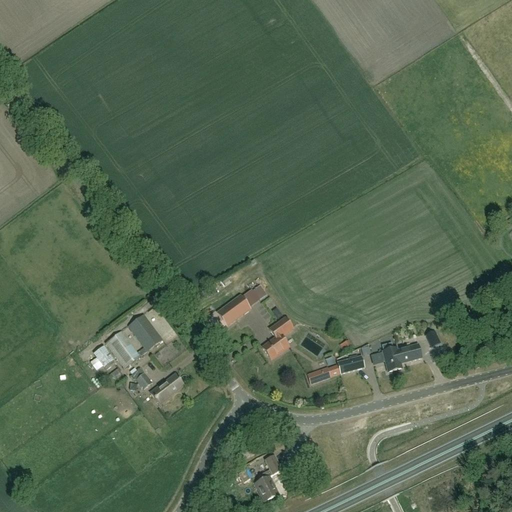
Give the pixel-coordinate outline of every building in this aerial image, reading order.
[(216,314),(227,328),(251,311),(240,297),(216,314)] [(260,307),(269,320),(273,317),(265,304),(260,307)] [(147,353),(162,342),(144,316),(128,328),(147,353)] [(269,331),(275,339),(262,349),(271,361),(289,349),(281,339),(293,330),(285,319),(269,331)] [(431,348),(440,344),(438,340),(434,331),(425,335),(429,344),(431,348)] [(145,350),(138,354),(122,333),(105,345),(124,370),(140,359),(147,353),(145,350)] [(104,345),(94,352),(105,366),(114,358),(104,345)] [(397,352),(401,365),(422,360),(418,346),(397,352)] [(401,365),(397,352),(397,350),(383,353),(388,374),(402,370),(401,365)] [(362,360),(338,366),(340,376),(364,369),(362,360)] [(92,361),(86,365),(92,375),(98,371),(92,361)] [(327,369),(307,376),(311,386),(330,379),(327,369)] [(144,391),(152,385),(144,375),(136,381),(144,391)] [(170,397),(184,387),(175,376),(162,386),(161,386),(150,394),(159,406),(170,398),(170,397)] [(82,384),(91,396),(99,390),(90,378),(82,384)] [(243,462),(254,456),(249,446),(238,452),(243,462)] [(272,477),(282,473),(275,458),(265,462),(272,477)] [(244,484),(250,481),(245,472),(238,475),(244,484)] [(275,483),(286,478),(284,474),(273,478),(275,483)] [(264,504),(279,497),(270,479),(255,486),(264,504)] [(364,485),(366,490),(374,486),(371,481),(364,485)]
